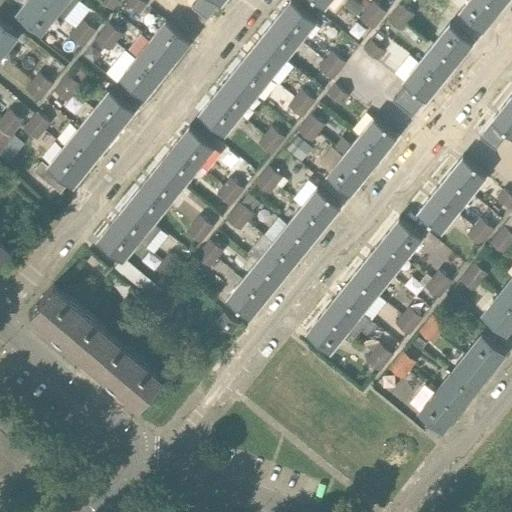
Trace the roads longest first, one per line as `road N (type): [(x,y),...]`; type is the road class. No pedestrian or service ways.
road 1 (residential): [(162,459),(511,31)]
road 2 (residential): [(0,313),(258,0)]
road 3 (residential): [(145,454),(0,326)]
road 4 (residential): [(401,511),(511,380)]
road 5 (residential): [(294,511),(162,459)]
